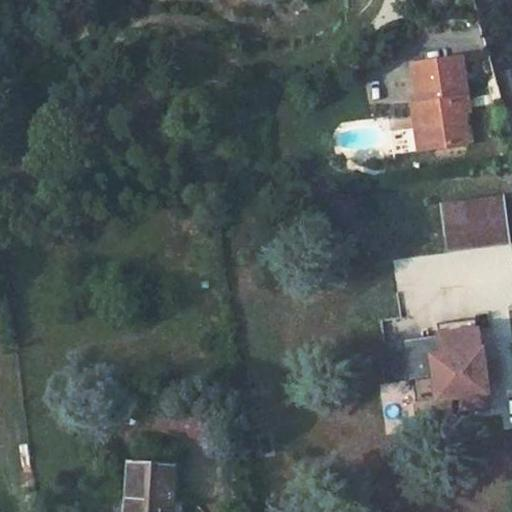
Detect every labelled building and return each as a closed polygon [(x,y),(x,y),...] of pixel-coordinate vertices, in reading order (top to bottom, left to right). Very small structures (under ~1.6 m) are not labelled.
[(416,134),(419,155),(465,150),(462,114),(454,115),(453,103),(460,102),(463,102),(459,60),(406,68),(410,104),(414,135),(416,134)] [(453,103),(454,115),(462,114),(460,102),(453,103)] [(405,105),(408,136),(414,135),(410,104),(405,105)] [(408,136),(410,156),(419,155),(416,134),(414,135),(408,136)] [(438,202),(440,225),(445,248),(464,247),(504,244),(499,195),(438,202)] [(491,407),(487,381),(482,381),(479,361),(484,360),(481,346),(479,347),(475,317),(436,323),(438,335),(378,344),(385,385),(413,380),(417,403),(452,397),(454,413),(491,407)] [(496,379),(492,359),(484,360),(479,361),(482,381),(487,381),(496,379)] [(456,420),(454,413),(452,397),(417,403),(421,426),(456,420)] [(170,511),(168,455),(122,458),(124,511),(170,511)]
